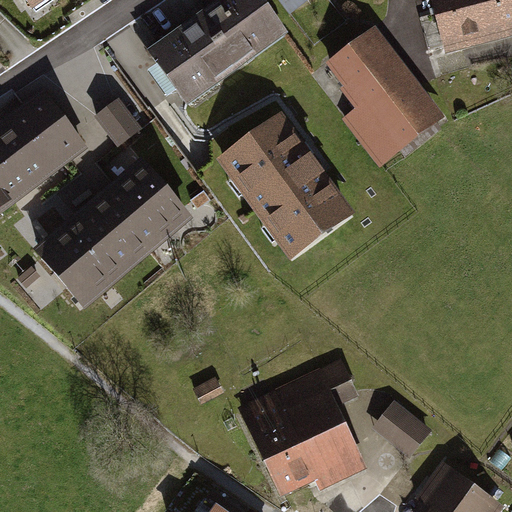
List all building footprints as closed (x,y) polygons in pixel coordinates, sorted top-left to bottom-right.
[(16,0),(30,21),(63,0),(16,0)] [(222,0),(148,55),(189,110),(289,36),(262,0),(222,0)] [(276,0),(290,18),(314,0),(276,0)] [(511,0),(428,0),(447,63),(511,44),(511,0)] [(351,119),(384,161),(441,117),(377,33),(332,68),(364,109),(351,119)] [(0,219),(87,151),(43,95),(0,128),(0,219)] [(119,103),(98,119),(119,148),(141,132),(119,103)] [(354,215),(285,120),(227,162),(296,257),(354,215)] [(144,164),(36,258),(81,309),(189,215),(144,164)] [(243,410),(282,494),(317,478),(320,483),(358,466),(335,416),(360,405),(339,361),(318,371),(319,375),(257,403),(243,410)] [(219,378),(196,392),(205,407),(228,392),(219,378)] [(378,430),(411,457),(432,431),(398,404),(378,430)] [(501,511),(504,508),(443,463),(415,500),(430,511),(501,511)]
